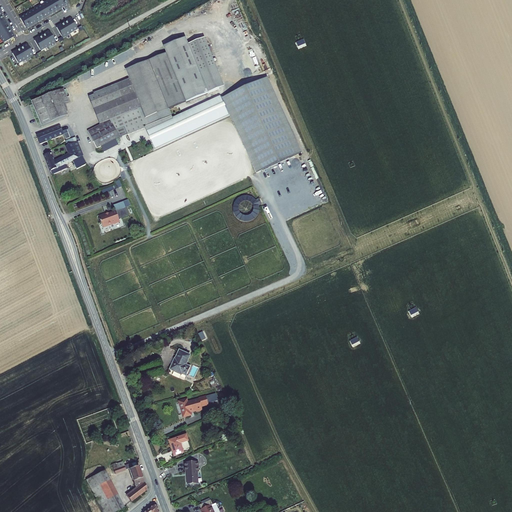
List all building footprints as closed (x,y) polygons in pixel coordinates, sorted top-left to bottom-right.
[(68,4),(66,0),(54,0),(21,20),(26,29),(68,4)] [(14,36),(0,12),(0,33),(5,42),(14,36)] [(76,28),(71,19),(57,28),(62,37),(76,28)] [(54,41),(49,32),(35,41),(40,50),(54,41)] [(166,53),(186,103),(208,94),(188,45),(185,38),(164,47),(166,53)] [(188,45),(208,94),(224,87),(204,38),(188,45)] [(32,54),(27,45),(13,53),(18,62),(32,54)] [(89,98),(100,126),(88,132),(96,149),(119,137),(115,130),(119,128),(117,124),(141,114),(138,109),(141,108),(145,119),(186,103),(166,53),(126,70),(130,80),(94,94),(95,95),(89,98)] [(231,118),(256,174),(302,153),(267,77),(222,98),(230,115),(231,118)] [(31,102),(42,127),(67,117),(62,105),(69,102),(63,89),(31,102)] [(146,132),(154,150),(230,115),(222,98),(221,99),(221,98),(146,132)] [(60,127),(46,133),(37,137),(40,144),(64,135),(60,127)] [(67,146),(70,155),(55,163),(51,153),(44,156),(52,175),(67,169),(66,165),(73,161),(75,165),(74,166),(75,169),(76,168),(77,170),(87,165),(82,156),(83,156),(78,142),(67,146)] [(231,217),(255,224),(260,206),(255,205),(256,200),(237,194),(231,217)] [(126,208),(116,212),(119,219),(128,216),(126,208)] [(105,214),(99,216),(101,223),(102,223),(103,227),(114,224),(120,222),(119,219),(116,212),(116,211),(106,215),(105,214)] [(179,351),(170,370),(181,375),(182,374),(186,376),(190,368),(186,366),(190,356),(179,351)] [(199,399),(187,403),(187,400),(179,402),(184,417),(191,415),(190,413),(196,411),(196,412),(203,410),(201,407),(208,405),(206,396),(199,398),(199,399)] [(186,435),(169,441),(174,456),(183,453),(180,444),(188,441),(186,435)] [(118,449),(112,452),(116,463),(111,465),(115,474),(129,469),(136,489),(126,496),(131,502),(146,490),(138,466),(137,466),(135,462),(124,466),(118,449)] [(97,456),(93,459),(98,471),(106,466),(103,461),(100,462),(97,456)] [(187,471),(188,485),(198,484),(197,472),(199,472),(198,462),(185,463),(185,472),(187,471)] [(104,471),(86,480),(102,511),(115,511),(123,508),(104,471)] [(199,506),(201,510),(201,511),(218,511),(215,504),(213,505),(211,501),(199,506)]
